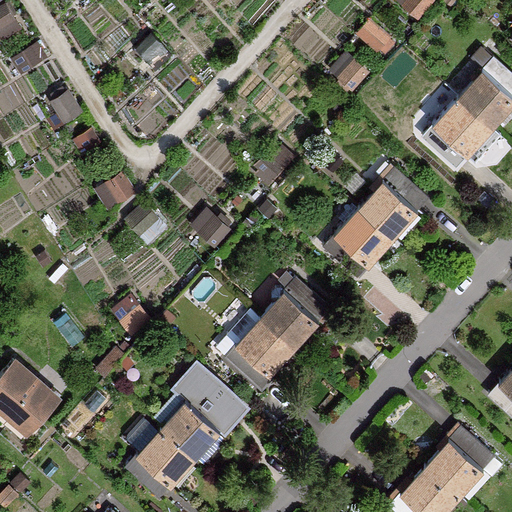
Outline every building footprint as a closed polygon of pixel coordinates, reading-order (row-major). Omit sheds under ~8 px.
[(0,0),(0,37),(23,25),(8,0),(0,0)] [(400,0),(418,14),(430,0),(400,0)] [(371,17),(357,32),(382,53),(395,38),(371,17)] [(173,52),(153,28),(135,43),(155,67),(173,52)] [(39,37),(9,56),(21,75),(51,55),(39,37)] [(334,72),(331,75),(348,90),(370,68),(347,46),(328,66),(334,72)] [(482,66),(484,68),(509,89),(511,85),(511,71),(492,55),(482,66)] [(484,68),(461,95),(490,121),(511,95),(511,91),(509,89),(484,68)] [(88,108),(70,81),(50,94),(59,108),(48,115),(57,128),(88,108)] [(461,95),(437,122),(460,144),(465,149),(490,121),(461,95)] [(460,144),(437,122),(435,121),(425,133),(450,156),(460,144)] [(92,122),(73,136),(82,148),(101,135),(92,122)] [(298,153),(283,140),(273,152),(267,146),(249,165),(270,184),(298,153)] [(124,164),(94,183),(109,206),(138,187),(124,164)] [(383,175),(385,177),(410,199),(420,187),(393,164),(383,175)] [(385,177),(361,204),(391,230),(415,202),(410,199),(385,177)] [(156,237),(173,218),(149,197),(133,215),(156,237)] [(207,202),(190,223),(216,243),(233,222),(207,202)] [(361,204),(338,232),(361,253),(366,258),(391,230),(361,204)] [(361,253),(338,232),(336,230),(325,242),(351,265),(361,253)] [(286,286),(288,287),(313,309),(322,298),(296,275),(286,286)] [(288,287),(264,315),(293,340),(317,313),(313,309),(288,287)] [(264,315),(240,342),(264,364),(269,368),(293,340),(264,315)] [(264,364),(240,342),(239,341),(228,353),(254,375),(264,364)] [(14,356),(0,372),(0,401),(3,398),(34,426),(60,397),(14,356)] [(187,396),(218,423),(222,426),(223,427),(244,404),(199,363),(177,387),(187,396)] [(511,370),(503,380),(511,388),(511,370)] [(511,388),(503,380),(502,379),(491,391),(511,409),(511,388)] [(187,396),(164,423),(193,450),(218,423),(187,396)] [(164,423),(139,451),(163,473),(168,478),(193,450),(164,423)] [(219,429),(222,426),(218,423),(193,450),(205,460),(226,436),(219,429)] [(451,434),(452,436),(477,458),(487,446),(460,423),(451,434)] [(452,436),(428,463),(457,489),(481,462),(477,458),(452,436)] [(152,485),(163,473),(139,451),(137,450),(127,461),(152,485)] [(428,463),(404,489),(427,511),(435,511),(457,489),(428,463)] [(426,511),(427,511),(404,489),(402,488),(391,500),(404,511),(426,511)]
